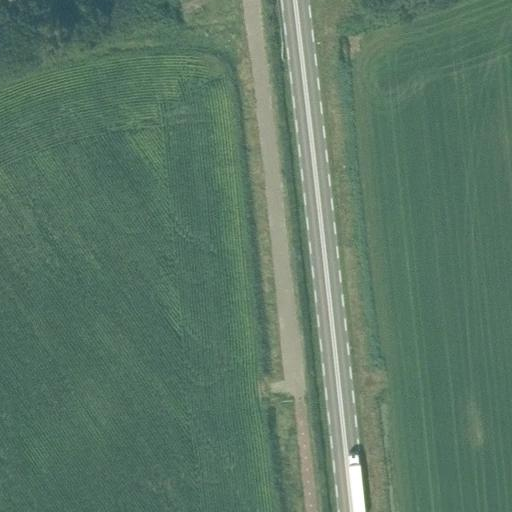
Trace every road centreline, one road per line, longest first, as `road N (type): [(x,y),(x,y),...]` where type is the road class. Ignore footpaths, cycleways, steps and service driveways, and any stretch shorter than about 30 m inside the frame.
road 1 (primary): [(350,511),(303,0)]
road 2 (unclassified): [(296,383),(250,0)]
